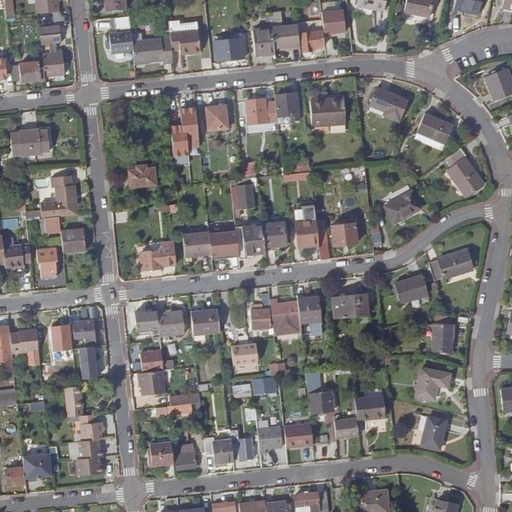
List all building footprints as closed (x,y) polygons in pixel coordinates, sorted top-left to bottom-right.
[(37,0),(39,14),(61,12),(59,0),(37,0)] [(104,0),(106,11),(125,8),(124,0),(104,0)] [(367,0),(366,8),(384,12),(386,0),(367,0)] [(406,0),(405,12),(432,17),(434,0),(406,0)] [(455,0),(454,8),(479,13),(481,0),(455,0)] [(343,10),(321,12),(324,37),(332,36),(332,33),(345,32),(343,10)] [(129,16),(112,18),(113,28),(130,26),(129,16)] [(168,19),(169,31),(202,27),(201,19),(179,21),(179,18),(168,19)] [(296,25),(298,36),(301,36),(303,52),(312,50),(312,49),(323,47),(320,20),(296,23),(296,25)] [(60,24),(46,25),(47,32),(61,30),(60,24)] [(46,25),(39,26),(40,33),(41,42),(50,42),(52,51),(42,52),(44,67),(45,74),(65,72),(63,50),(58,50),(57,41),(62,40),(61,30),(47,32),(46,25)] [(291,50),(299,49),(298,36),(296,25),(271,27),(274,48),(290,46),(291,50)] [(181,49),(181,53),(181,54),(185,53),(185,51),(205,48),(203,29),(202,27),(169,31),(171,41),(172,50),(181,49)] [(255,56),(274,54),(274,51),(274,48),(271,27),(252,29),(255,56)] [(110,53),(133,51),(132,42),(131,31),(108,33),(110,53)] [(214,41),(216,60),(243,57),(241,38),(214,41)] [(163,66),(173,64),(172,53),(172,50),(171,41),(160,42),(160,39),(132,42),(133,51),(134,65),(163,62),(163,66)] [(20,66),(12,67),(13,80),(21,79),(21,82),(45,79),(45,74),(44,67),(40,68),(39,62),(19,64),(20,66)] [(486,76),(495,100),(511,93),(511,81),(507,68),(486,76)] [(410,101),(378,88),(372,104),(387,110),(385,115),(401,122),(410,101)] [(291,115),(291,122),(300,121),(297,99),(294,100),(293,93),(275,95),(276,102),(277,117),(291,115)] [(313,127),(348,123),(345,97),(310,101),(313,127)] [(252,123),(278,120),(277,117),(276,102),(265,103),(265,98),(250,100),(252,123)] [(206,107),(208,130),(229,128),(226,105),(206,107)] [(188,147),(200,146),(196,109),(180,111),(182,125),(171,126),(174,156),(188,155),(188,147)] [(417,131),(444,145),(453,126),(425,112),(415,130),(417,131)] [(278,120),(278,124),(292,123),(291,122),(291,115),(277,117),(278,120)] [(41,152),(50,151),(47,130),(39,131),(39,129),(19,131),(19,132),(11,133),(13,155),(21,154),(22,156),(41,154),(41,152)] [(440,152),(444,145),(417,131),(414,138),(440,152)] [(467,156),(461,147),(451,155),(457,163),(447,169),(467,197),(484,184),(464,157),(467,156)] [(292,167),(293,173),(310,171),(309,158),(297,159),(297,166),(292,167)] [(244,179),(254,177),(253,165),(242,166),(244,179)] [(136,171),(129,171),(131,187),(148,185),(145,166),(135,167),(136,171)] [(353,172),(352,167),(339,168),(340,170),(334,170),(335,177),(340,177),(340,173),(353,172)] [(284,174),(285,182),(311,180),(311,172),(284,174)] [(60,217),(77,215),(76,200),(71,201),(71,196),(75,196),(74,185),(71,185),(70,176),(51,177),(52,188),(55,188),(56,202),(40,204),(41,219),(46,218),(60,217)] [(258,183),(257,178),(231,181),(232,186),(238,186),(251,184),(258,183)] [(251,184),(238,186),(240,210),(254,208),(251,184)] [(386,207),(395,223),(421,208),(412,192),(386,207)] [(299,248),(318,246),(315,209),(302,210),(303,223),(296,224),(299,248)] [(79,222),(93,220),(92,213),(78,215),(79,222)] [(16,217),(3,221),(5,229),(19,224),(16,217)] [(47,233),(61,232),(60,217),(46,218),(47,233)] [(265,254),(262,225),(262,223),(241,226),(245,256),(265,254)] [(265,254),(266,257),(279,255),(279,251),(287,251),(284,223),(262,225),(265,254)] [(334,247),(357,244),(355,224),(331,227),(334,247)] [(371,234),(380,233),(379,224),(371,225),(371,234)] [(321,261),(330,260),(326,225),(317,226),(321,261)] [(236,232),(239,257),(245,256),(241,226),(235,227),(236,232)] [(61,232),(63,252),(85,250),(83,230),(61,232)] [(209,235),(211,254),(211,257),(230,255),(230,258),(239,257),(236,232),(209,235)] [(185,257),(211,254),(209,235),(209,234),(183,237),(185,257)] [(160,243),(161,250),(142,252),(143,270),(163,268),(163,266),(176,264),(174,242),(160,243)] [(5,263),(6,270),(25,267),(25,264),(32,263),(30,245),(4,249),(5,263)] [(40,263),(42,278),(57,277),(55,262),(58,261),(56,248),(36,250),(38,264),(40,263)] [(437,260),(429,262),(434,281),(444,277),(444,278),(473,268),(467,249),(437,259),(437,260)] [(421,275),(393,283),(400,303),(428,294),(421,275)] [(366,293),(332,297),(334,319),(359,316),(359,314),(367,313),(366,293)] [(268,310),(271,309),(270,300),(270,295),(261,295),(262,305),(262,310),(251,312),(253,331),(271,329),(268,310)] [(299,312),(300,323),(301,333),(321,331),(318,296),(298,299),(298,303),(299,312)] [(277,299),(270,300),(274,333),(280,332),(279,325),(300,323),(299,312),(292,313),(291,304),(278,305),(277,299)] [(193,334),(220,331),(218,311),(191,313),(193,334)] [(159,330),(157,315),(157,312),(145,314),(145,312),(134,313),(136,332),(159,330)] [(159,330),(160,337),(184,334),(182,312),(157,315),(159,330)] [(437,315),(437,324),(451,324),(451,315),(437,315)] [(73,328),(70,328),(72,340),(77,340),(77,334),(84,333),(88,332),(89,339),(95,338),(93,320),(83,321),(76,321),(76,328),(73,328)] [(433,334),(434,324),(424,323),(423,333),(433,334)] [(451,324),(437,324),(434,324),(433,334),(432,351),(452,351),(453,324),(451,324)] [(72,340),(70,328),(70,325),(50,327),(53,352),(73,349),(72,340)] [(0,326),(0,362),(6,362),(7,373),(13,372),(8,326),(0,326)] [(18,334),(10,334),(12,352),(20,352),(20,350),(38,348),(37,339),(36,330),(18,332),(18,334)] [(258,344),(234,347),(236,365),(260,363),(258,344)] [(94,347),(79,348),(82,380),(97,379),(94,347)] [(162,371),(163,371),(161,352),(140,354),(142,373),(162,371)] [(271,377),(278,376),(277,365),(270,366),(271,377)] [(422,367),(415,394),(433,398),(437,384),(447,385),(449,373),(422,367)] [(165,393),(162,371),(142,373),(140,373),(142,395),(165,393)] [(41,377),(42,385),(50,383),(49,376),(41,377)] [(233,385),(234,396),(251,395),(250,384),(233,385)] [(308,387),(311,413),(333,411),(332,399),(331,399),(330,392),(318,394),(317,386),(308,387)] [(64,388),(67,418),(81,416),(80,409),(82,409),(81,402),(78,402),(76,387),(64,388)] [(511,387),(501,389),(503,413),(511,411),(511,387)] [(15,390),(0,391),(0,407),(17,405),(15,390)] [(200,403),(199,395),(169,398),(169,407),(191,404),(200,403)] [(362,400),(365,420),(385,417),(383,398),(362,400)] [(357,420),(365,420),(362,400),(355,401),(357,418),(357,420)] [(41,410),(40,402),(30,404),(31,412),(41,410)] [(169,407),(167,407),(167,409),(168,415),(192,412),(191,404),(169,407)] [(246,421),(256,420),(256,408),(245,408),(246,421)] [(161,410),(145,411),(146,422),(162,420),(161,410)] [(96,424),(95,415),(81,416),(84,443),(98,441),(101,441),(100,433),(103,433),(102,423),(96,424)] [(443,421),(427,417),(420,446),(437,451),(441,436),(440,436),(443,421)] [(350,436),(359,435),(357,420),(357,418),(340,419),(334,420),(336,439),(350,437),(350,436)] [(307,424),(284,427),(286,448),(310,446),(307,424)] [(260,450),(282,447),(280,426),(257,429),(260,450)] [(231,442),(234,462),(254,459),(252,438),(238,440),(237,431),(230,431),(231,442)] [(214,464),(234,462),(231,442),(212,445),(212,440),(204,441),(206,456),(213,455),(214,464)] [(99,451),(98,441),(84,443),(81,443),(82,460),(100,458),(104,458),(103,450),(99,451)] [(148,467),(173,464),(171,443),(150,445),(150,450),(147,450),(148,467)] [(314,445),(315,457),(333,455),(332,443),(314,445)] [(174,455),(176,469),(196,467),(194,452),(174,455)] [(49,455),(22,458),(25,479),(51,477),(49,455)] [(101,466),(100,458),(82,460),(78,461),(80,477),(101,475),(101,466)] [(4,470),(6,486),(24,485),(23,468),(4,470)] [(355,494),(357,511),(387,511),(385,491),(355,494)] [(295,496),(296,511),(328,511),(326,492),(295,496)] [(427,496),(423,511),(455,511),(458,502),(427,496)] [(235,511),(234,502),(211,504),(212,511),(235,511)] [(267,511),(287,511),(286,502),(273,503),(268,504),(266,505),(267,511)]
